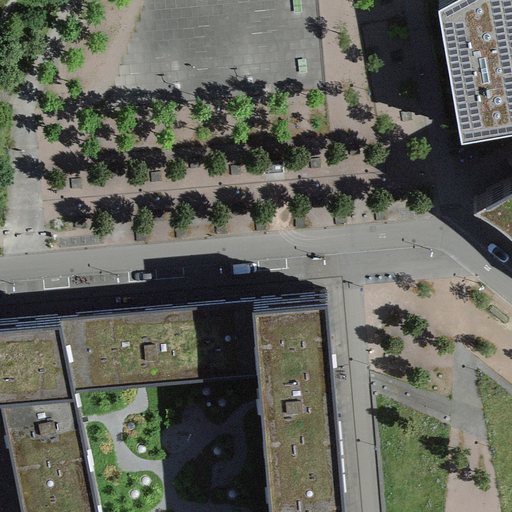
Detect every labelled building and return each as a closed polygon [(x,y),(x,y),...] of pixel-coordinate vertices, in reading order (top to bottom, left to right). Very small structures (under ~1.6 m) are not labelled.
[(511,0),(440,0),(462,129),(511,120),(511,0)] [(283,158),(263,159),(264,171),(284,170),(283,158)] [(511,174),(474,195),(511,225),(511,174)] [(342,454),(327,286),(241,293),(247,368),(259,368),(267,460),(342,454)] [(241,293),(77,307),(83,382),(247,368),(241,293)] [(0,389),(0,390),(20,491),(94,476),(76,383),(83,382),(77,307),(0,314),(0,389)] [(267,460),(271,511),(346,511),(342,454),(267,460)] [(101,511),(94,476),(20,491),(24,511),(101,511)]
